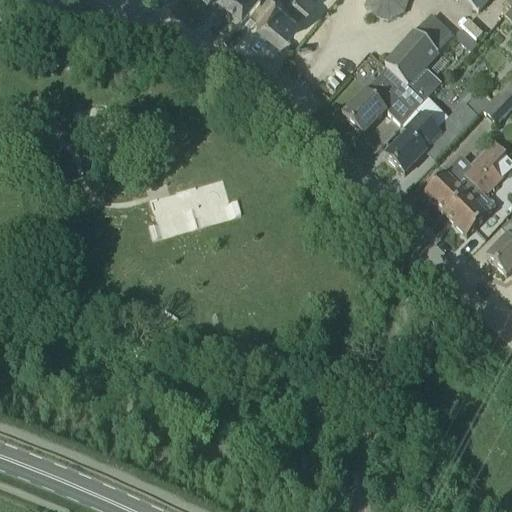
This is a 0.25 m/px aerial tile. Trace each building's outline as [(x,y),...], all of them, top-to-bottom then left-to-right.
[(247,0),(229,0),(240,9),(247,0)] [(303,15),(314,1),(312,0),(289,0),(285,6),(278,0),(271,0),(255,20),(282,42),(301,19),(299,17),(302,14),(303,15)] [(460,0),(477,15),(491,0),(460,0)] [(434,23),(386,73),(409,94),(456,43),(434,23)] [(386,73),(364,95),(341,119),(362,139),(385,115),(401,130),(423,107),(409,94),(386,73)] [(480,115),(481,116),(495,130),(511,112),(511,85),(510,84),(490,104),(480,115)] [(467,110),(464,107),(435,135),(420,120),(406,135),(407,137),(385,160),(405,180),(427,157),(442,142),(449,150),(462,136),(481,116),(480,115),(490,104),(481,95),(467,110)] [(112,138),(106,103),(74,109),(80,144),(112,138)] [(445,219),(473,191),(506,157),(495,146),(472,169),(461,159),(423,197),(445,219)] [(511,163),(506,157),(473,191),(445,219),(466,241),(488,219),(480,211),(486,204),(483,201),(511,171),(511,163)] [(511,220),(500,233),(506,240),(485,261),(505,280),(511,273),(511,220)]
